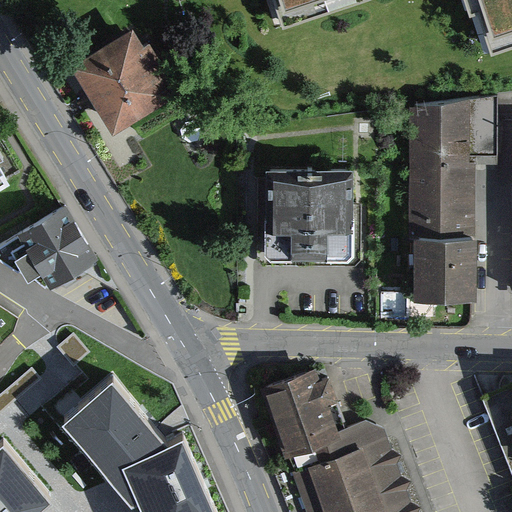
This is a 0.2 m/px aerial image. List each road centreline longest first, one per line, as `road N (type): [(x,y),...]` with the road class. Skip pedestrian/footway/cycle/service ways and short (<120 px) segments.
road 1 (tertiary): [(183,339),(0,39)]
road 2 (residential): [(511,348),(183,339)]
road 3 (residential): [(204,378),(0,276)]
road 4 (unknown): [(424,345),(478,511)]
road 5 (tertiary): [(261,511),(204,378)]
